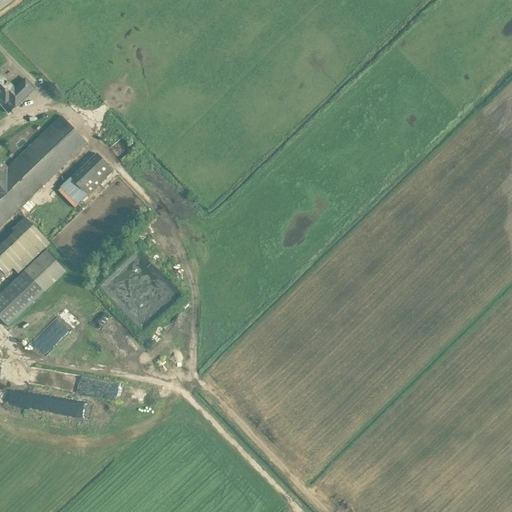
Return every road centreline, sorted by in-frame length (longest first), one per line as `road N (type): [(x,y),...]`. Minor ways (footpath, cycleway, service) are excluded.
road 1 (track): [(20,347),(182,386),(297,505),(306,499)]
road 2 (track): [(160,208),(196,295),(192,366),(181,386)]
